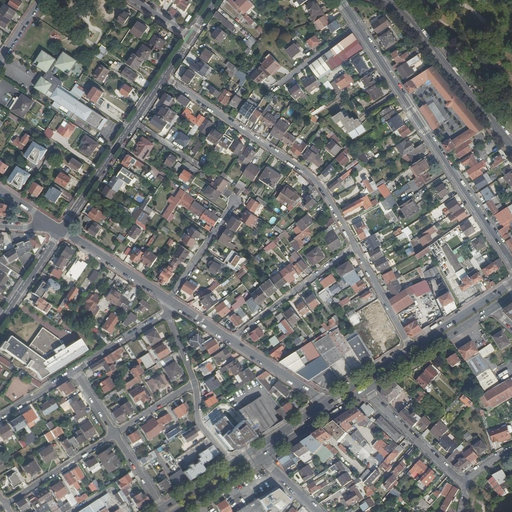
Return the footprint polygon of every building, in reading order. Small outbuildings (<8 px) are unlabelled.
[(17,10),(21,3),(16,0),(11,0),(9,0),(8,1),(10,2),(9,4),(17,10)] [(175,0),(174,3),(175,4),(176,3),(182,7),(184,8),(186,9),(189,3),(184,0),(175,0)] [(232,0),(225,0),(238,12),(240,14),(242,13),(249,21),(248,22),(251,26),(255,22),(247,14),(236,3),(232,0)] [(238,0),(236,3),(247,14),(255,7),(249,0),(238,0)] [(307,7),(313,15),(311,17),(313,19),(323,12),(321,10),(319,11),(315,5),(313,3),(307,7)] [(16,12),(5,4),(0,11),(0,12),(11,20),(16,12)] [(129,16),(123,12),(118,20),(124,24),(129,16)] [(216,12),(213,16),(234,34),(236,32),(235,30),(216,12)] [(324,14),(323,12),(313,19),(314,21),(324,14)] [(0,22),(1,24),(5,28),(10,20),(0,13),(0,22)] [(383,15),(382,14),(380,14),(370,21),(378,33),(391,24),(385,15),(385,16),(383,15)] [(324,16),(315,21),(322,30),(328,26),(331,24),(328,19),(327,20),(324,16)] [(334,33),(341,28),(335,21),(331,24),(328,26),(334,33)] [(147,37),(152,29),(148,26),(147,28),(139,22),(132,32),(141,38),(143,34),(147,37)] [(260,27),(257,30),(262,35),(265,32),(260,27)] [(220,43),(227,35),(219,28),(212,36),(220,43)] [(387,47),(397,41),(391,30),(390,31),(383,36),(380,37),(387,47)] [(357,40),(353,34),(327,53),(331,59),(343,50),(355,41),(357,40)] [(160,37),(157,35),(151,43),(161,50),(166,43),(159,38),(160,37)] [(310,39),(305,42),(304,43),(310,50),(320,43),(315,36),(310,39)] [(257,42),(252,37),(245,44),(249,48),(252,50),(257,42)] [(360,49),(355,41),(343,50),(348,58),(360,49)] [(297,47),(295,44),(286,51),(292,59),(301,51),(299,49),(300,47),(299,46),(297,47)] [(151,51),(143,45),(136,55),(144,60),(145,61),(151,51)] [(106,50),(101,46),(96,53),(94,56),(100,59),(106,50)] [(419,49),(416,46),(408,51),(409,53),(408,54),(409,55),(419,49)] [(212,57),(214,54),(206,49),(200,57),(208,62),(210,59),(212,60),(214,58),(212,57)] [(422,52),(419,49),(409,55),(411,59),(418,55),(422,52)] [(398,50),(392,54),(398,63),(403,59),(401,56),(398,52),(399,51),(398,50)] [(53,106),(57,109),(60,104),(69,110),(66,115),(72,119),(75,114),(77,115),(100,131),(103,126),(104,127),(105,126),(107,123),(106,122),(107,120),(78,101),(80,98),(78,96),(71,91),(70,92),(61,86),(61,85),(61,84),(61,83),(61,82),(61,81),(53,76),(55,73),(52,71),(56,65),(69,74),(72,69),(73,69),(73,70),(74,70),(74,69),(75,69),(76,68),(76,67),(76,66),(75,66),(75,65),(78,61),(65,52),(59,61),(57,60),(57,59),(44,51),(35,64),(48,73),(44,78),(43,77),(36,88),(46,95),(47,94),(52,97),(51,98),(55,101),(53,106)] [(401,56),(403,59),(398,63),(393,66),(395,69),(398,68),(411,59),(409,55),(408,54),(409,53),(408,51),(402,55),(401,56)] [(136,55),(134,54),(128,64),(137,70),(144,60),(136,55)] [(271,56),(269,54),(263,60),(265,62),(271,56)] [(418,55),(411,59),(398,68),(405,79),(414,74),(409,67),(421,59),(418,55)] [(265,62),(262,65),(271,74),(280,65),(271,56),(265,62)] [(318,78),(330,69),(326,63),(322,57),(309,66),(318,78)] [(369,69),(361,58),(353,63),(361,75),(369,69)] [(193,62),(190,67),(204,75),(209,66),(202,60),(198,66),(193,62)] [(229,69),(225,74),(232,78),(235,74),(238,69),(231,63),(228,67),(229,69)] [(102,82),(109,70),(101,64),(93,76),(102,82)] [(271,74),(262,65),(250,77),(259,84),(261,85),(272,75),(271,74)] [(281,66),(280,65),(271,74),(272,75),(281,66)] [(424,72),(430,79),(449,102),(452,105),(471,129),(476,135),(481,132),(485,129),(457,96),(433,66),(424,72)] [(126,67),(121,74),(132,82),(137,75),(126,67)] [(238,69),(235,74),(243,79),(245,81),(247,78),(248,77),(238,69)] [(181,80),(189,85),(196,75),(189,70),(187,72),(184,77),(181,80)] [(430,79),(424,72),(412,79),(417,87),(430,79)] [(348,73),(331,84),(339,94),(343,92),(341,89),(353,81),(351,77),(350,77),(348,73)] [(375,82),(370,74),(362,80),(367,88),(375,82)] [(319,91),(319,92),(324,88),(318,81),(314,75),(310,78),(311,80),(308,82),(307,81),(303,84),(311,96),(319,91)] [(412,79),(405,84),(410,93),(418,88),(417,87),(412,79)] [(133,90),(122,83),(117,91),(127,97),(133,90)] [(207,89),(218,97),(222,93),(207,83),(203,88),(206,90),(207,89)] [(374,100),(384,94),(377,84),(368,90),(374,100)] [(300,96),(302,100),(306,96),(298,85),(293,89),(292,88),(288,91),(295,100),(300,96)] [(88,97),(101,106),(104,101),(100,98),(103,92),(94,86),(93,89),(91,88),(90,89),(92,90),(88,97)] [(244,90),(241,87),(230,103),(236,107),(241,100),(239,98),(244,90)] [(225,89),(222,93),(218,100),(226,105),(233,94),(225,89)] [(254,90),(251,96),(258,100),(262,94),(254,90)] [(174,99),(166,93),(161,101),(165,104),(168,106),(174,99)] [(185,106),(185,107),(186,108),(191,101),(181,95),(177,101),(185,106)] [(24,118),(34,103),(22,96),(12,110),(24,118)] [(259,105),(249,99),(240,112),(246,116),(245,118),(249,120),(250,120),(256,110),(259,105)] [(422,105),(419,107),(434,129),(441,125),(440,123),(446,119),(434,101),(428,106),(427,104),(423,106),(422,105)] [(165,104),(164,105),(177,114),(178,113),(168,106),(165,104)] [(164,105),(158,114),(171,123),(177,114),(164,105)] [(391,106),(380,113),(387,122),(398,115),(391,106)] [(205,118),(209,113),(205,111),(201,116),(200,115),(197,119),(190,114),(191,112),(186,108),(182,115),(199,127),(203,121),(205,118)] [(262,114),(256,110),(250,120),(256,124),(259,120),(262,114)] [(262,114),(259,120),(262,122),(268,112),(265,110),(262,114)] [(268,112),(262,122),(273,129),(280,120),(268,112)] [(353,139),(367,130),(359,119),(356,120),(354,117),(351,119),(349,116),(346,118),(343,112),(334,118),(337,123),(349,132),(353,139)] [(10,113),(8,116),(20,124),(22,121),(10,113)] [(178,113),(177,114),(171,123),(170,125),(172,127),(181,115),(178,113)] [(399,114),(398,115),(387,122),(386,123),(390,129),(403,120),(399,114)] [(203,121),(199,127),(198,129),(205,135),(213,123),(205,118),(203,121)] [(159,119),(152,128),(161,134),(166,128),(169,130),(172,127),(159,119)] [(290,126),(280,120),(271,132),(275,135),(275,134),(278,136),(278,137),(281,140),(286,132),(290,126)] [(68,138),(76,126),(69,122),(68,124),(64,122),(57,132),(66,138),(67,137),(68,138)] [(335,133),(323,124),(314,137),(317,139),(324,129),(333,136),(335,133)] [(407,125),(399,130),(404,137),(411,132),(407,125)] [(52,131),(47,128),(43,135),(50,139),(53,134),(52,133),(52,131)] [(476,135),(471,129),(452,141),(456,147),(465,142),(470,139),(474,136),(476,135)] [(184,143),(187,145),(191,139),(178,131),(176,134),(186,140),(184,143)] [(208,136),(207,138),(217,146),(224,136),(220,133),(219,135),(212,131),(208,136)] [(291,136),(286,132),(281,140),(291,147),(292,146),(295,141),(296,139),(291,136)] [(481,132),(476,135),(474,136),(478,141),(484,137),(481,132)] [(13,143),(22,150),(30,137),(26,134),(21,140),(17,137),(13,143)] [(225,134),(224,136),(217,146),(214,150),(218,152),(223,145),(229,150),(230,149),(235,141),(231,138),(225,134)] [(80,140),(83,142),(79,149),(87,155),(92,148),(96,142),(84,135),(80,140)] [(199,141),(192,152),(196,155),(207,138),(208,136),(206,135),(201,143),(199,141)] [(139,145),(140,146),(134,154),(144,160),(153,145),(143,138),(139,145)] [(409,138),(396,146),(403,157),(416,148),(414,145),(413,145),(409,138)] [(451,139),(443,144),(449,152),(456,147),(452,141),(451,139)] [(454,150),(460,158),(471,150),(468,146),(472,143),(470,139),(465,142),(466,142),(454,150)] [(333,140),(327,146),(335,154),(341,148),(333,140)] [(236,142),(235,141),(230,149),(238,155),(244,146),(237,141),(236,142)] [(293,146),(290,150),(300,157),(308,145),(304,142),(301,145),(295,141),(292,146),(293,146)] [(33,143),(24,156),(31,161),(33,158),(35,160),(34,161),(35,162),(36,162),(38,163),(47,150),(40,146),(39,147),(33,143)] [(423,144),(416,148),(403,157),(402,157),(405,162),(410,159),(414,165),(420,161),(416,155),(420,152),(421,153),(425,151),(424,150),(426,148),(423,144)] [(354,145),(351,147),(358,156),(361,154),(354,145)] [(247,146),(238,160),(245,164),(246,163),(249,165),(251,163),(253,160),(252,160),(257,152),(247,146)] [(327,146),(325,149),(334,156),(335,154),(327,146)] [(482,146),(475,150),(482,161),(488,156),(482,146)] [(348,147),(336,159),(343,166),(349,160),(343,154),(344,153),(346,154),(350,150),(348,147)] [(311,152),(308,150),(303,157),(311,162),(316,155),(317,155),(319,153),(314,149),(311,152)] [(472,152),(471,150),(460,158),(461,159),(472,152)] [(130,162),(130,161),(141,168),(142,169),(144,165),(128,154),(122,163),(128,167),(131,163),(130,162)] [(177,158),(170,154),(165,162),(171,167),(177,158)] [(209,158),(204,154),(199,162),(204,166),(209,158)] [(322,157),(319,154),(312,162),(316,165),(321,159),(322,157)] [(357,158),(357,159),(360,162),(360,163),(364,167),(366,166),(369,164),(362,154),(357,158)] [(471,167),(478,162),(473,154),(462,161),(464,165),(469,161),(470,163),(469,164),(471,167)] [(494,167),(505,161),(501,155),(496,159),(497,161),(492,165),(494,167)] [(426,157),(424,158),(431,168),(432,167),(426,157)] [(77,172),(82,165),(73,158),(68,165),(77,172)] [(414,165),(410,167),(417,178),(425,172),(431,168),(424,158),(420,161),(414,165)] [(324,162),(321,159),(316,165),(319,168),(324,162)] [(360,162),(357,159),(345,168),(347,171),(360,162)] [(52,163),(46,160),(43,164),(43,165),(48,168),(52,163)] [(484,166),(481,161),(471,168),(475,173),(480,169),(484,166)] [(362,167),(360,163),(337,180),(338,181),(328,187),(331,191),(340,184),(343,182),(342,180),(346,177),(348,181),(353,178),(350,174),(352,173),(353,174),(355,173),(356,174),(362,170),(361,168),(362,167)] [(249,165),(243,174),(253,181),(261,170),(256,167),(255,168),(249,165)] [(334,167),(331,165),(321,174),(322,174),(319,177),(322,180),(332,171),(331,169),(334,167)] [(274,188),(281,176),(267,167),(260,178),(274,188)] [(16,168),(7,180),(15,185),(16,183),(18,184),(18,185),(18,186),(19,187),(21,188),(30,175),(23,171),(23,172),(16,168)] [(122,169),(117,176),(125,182),(130,185),(135,178),(132,176),(128,173),(122,169)] [(473,179),(483,173),(480,169),(475,173),(471,175),(473,179)] [(185,184),(188,180),(192,184),(196,178),(185,170),(179,179),(185,184)] [(419,186),(430,179),(425,172),(417,178),(414,179),(419,186)] [(480,188),(492,180),(487,172),(474,180),(480,188)] [(65,187),(70,179),(61,173),(56,180),(65,187)] [(200,173),(198,176),(205,181),(207,178),(200,173)] [(117,176),(115,175),(108,185),(116,191),(117,192),(125,182),(117,176)] [(361,179),(365,185),(367,188),(370,193),(376,190),(376,189),(371,181),(370,182),(366,175),(364,176),(365,177),(361,179)] [(224,179),(220,177),(213,187),(221,193),(229,183),(229,182),(224,179)] [(237,183),(235,186),(245,194),(247,191),(247,190),(243,188),(245,185),(239,180),(237,183)] [(43,188),(35,182),(29,191),(37,197),(43,188)] [(378,187),(379,188),(385,198),(390,194),(385,185),(386,184),(385,183),(384,184),(378,187)] [(50,189),(46,195),(45,196),(52,201),(53,199),(57,201),(62,193),(61,192),(63,190),(55,185),(52,190),(50,189)] [(102,193),(112,199),(116,191),(108,185),(107,185),(102,193)] [(179,189),(180,190),(177,195),(182,198),(184,195),(188,190),(181,185),(179,189)] [(212,198),(216,200),(221,193),(213,187),(209,185),(204,194),(210,198),(212,196),(213,197),(212,198)] [(449,193),(445,186),(438,191),(442,197),(449,193)] [(178,188),(171,196),(175,199),(177,195),(180,190),(179,189),(178,188)] [(286,188),(277,200),(283,205),(285,202),(293,208),(296,205),(299,203),(301,200),(299,198),(297,195),(297,194),(293,191),(292,192),(286,188)] [(490,188),(482,193),(487,202),(491,199),(496,197),(505,190),(503,188),(494,194),(492,192),(490,188)] [(311,191),(303,198),(301,200),(299,203),(296,205),(297,207),(301,203),(302,204),(303,203),(305,201),(305,202),(307,200),(309,202),(305,206),(309,210),(316,203),(310,196),(313,193),(311,191)] [(385,198),(391,209),(397,205),(390,194),(385,198)] [(171,196),(168,201),(171,203),(176,207),(179,203),(182,199),(182,198),(177,195),(175,199),(171,196)] [(182,198),(182,199),(192,205),(194,201),(184,195),(182,198)] [(364,205),(362,206),(364,210),(377,203),(375,199),(369,202),(366,195),(362,198),(363,198),(343,210),(345,214),(363,204),(364,205)] [(445,203),(450,210),(444,214),(447,218),(449,217),(450,216),(454,213),(461,209),(453,197),(445,203)] [(491,199),(496,207),(500,204),(496,197),(491,199)] [(141,208),(144,210),(146,206),(151,199),(148,198),(141,208)] [(257,198),(255,201),(265,207),(266,205),(257,198)] [(384,211),(387,210),(394,223),(398,221),(391,209),(385,198),(379,202),(384,211)] [(182,199),(179,203),(189,209),(192,205),(182,199)] [(260,205),(252,199),(247,207),(254,213),(260,205)] [(412,199),(400,207),(408,218),(419,211),(419,210),(418,210),(412,200),(413,200),(412,199)] [(487,202),(489,206),(495,214),(499,211),(500,212),(503,210),(504,209),(500,204),(496,207),(491,199),(487,202)] [(162,216),(167,220),(171,214),(174,210),(176,207),(171,203),(162,216)] [(119,204),(117,207),(127,214),(129,211),(128,210),(119,204)] [(189,209),(189,210),(201,218),(204,213),(198,209),(192,205),(189,209)] [(144,210),(150,214),(153,210),(146,206),(144,210)] [(206,210),(204,213),(217,222),(219,218),(215,215),(217,212),(209,207),(207,210),(206,210)] [(511,221),(511,214),(507,207),(504,209),(503,210),(504,210),(498,214),(498,215),(498,216),(505,226),(511,221)] [(101,217),(104,219),(107,215),(98,210),(98,211),(94,208),(90,213),(89,212),(87,215),(98,222),(101,217)] [(450,216),(449,217),(452,222),(458,219),(460,221),(468,216),(462,208),(461,209),(454,213),(450,216)] [(132,216),(132,217),(137,220),(145,226),(146,224),(142,221),(146,214),(138,209),(133,216),(132,216)] [(244,216),(243,215),(240,220),(244,223),(252,228),(254,225),(259,218),(247,211),(244,216)] [(204,213),(201,218),(214,226),(217,222),(204,213)] [(96,236),(97,235),(98,235),(100,233),(99,232),(102,227),(95,222),(93,225),(89,222),(91,220),(85,216),(82,220),(88,224),(85,229),(88,231),(96,236)] [(299,227),(297,228),(301,234),(308,228),(313,224),(308,217),(301,222),(301,221),(297,224),(299,227)] [(242,224),(234,218),(228,226),(236,232),(242,224)] [(333,218),(325,224),(328,228),(330,227),(335,222),(333,218)] [(137,220),(135,223),(145,230),(147,227),(145,226),(137,220)] [(355,227),(359,224),(364,233),(368,231),(362,221),(354,226),(355,227)] [(475,231),(469,222),(461,227),(467,236),(475,231)] [(504,237),(508,234),(506,231),(511,228),(511,229),(511,226),(511,227),(510,223),(500,230),(504,237)] [(359,224),(355,227),(361,239),(366,237),(364,233),(359,224)] [(127,235),(134,239),(135,237),(137,234),(138,235),(141,230),(134,226),(127,235)] [(328,228),(324,231),(328,236),(333,232),(330,227),(328,228)] [(201,234),(192,228),(188,235),(197,241),(201,234)] [(308,228),(301,234),(290,242),(294,247),(297,251),(298,252),(304,247),(302,244),(303,243),(300,240),(307,235),(308,236),(312,233),(308,228)] [(431,228),(422,234),(424,237),(419,239),(424,246),(432,240),(429,235),(434,232),(431,228)] [(227,230),(220,241),(232,250),(234,247),(235,246),(232,244),(230,243),(235,235),(227,230)] [(333,250),(341,244),(333,232),(328,236),(325,238),(333,250)] [(375,234),(364,240),(366,243),(366,244),(368,247),(370,251),(373,249),(378,246),(381,245),(375,234)] [(183,241),(192,247),(197,241),(188,235),(183,241)] [(16,257),(17,258),(21,256),(24,253),(39,247),(35,236),(12,245),(13,249),(15,255),(16,257)] [(429,246),(432,251),(447,278),(450,276),(464,268),(458,260),(456,257),(453,252),(448,244),(445,243),(442,237),(436,241),(429,246)] [(485,245),(480,238),(477,240),(475,241),(474,240),(472,241),(477,250),(485,245)] [(182,246),(180,245),(173,255),(175,257),(182,246)] [(189,251),(182,246),(175,257),(182,262),(189,251)] [(373,250),(369,253),(375,262),(379,260),(378,259),(384,255),(378,246),(373,249),(373,250)] [(429,246),(426,248),(419,253),(417,254),(419,259),(432,251),(429,246)] [(67,260),(72,253),(65,248),(60,255),(67,260)] [(323,257),(317,248),(306,256),(313,265),(318,262),(317,261),(323,257)] [(15,255),(13,249),(3,257),(8,264),(16,257),(15,255)] [(144,253),(137,249),(131,258),(138,263),(144,253)] [(147,250),(141,259),(145,262),(144,264),(150,268),(158,257),(147,250)] [(236,252),(232,250),(224,263),(225,264),(237,272),(241,268),(242,267),(240,266),(243,261),(241,260),(242,259),(237,255),(238,253),(236,252)] [(237,255),(242,259),(247,263),(249,261),(247,259),(238,253),(237,255)] [(296,261),(298,263),(304,271),(307,268),(302,261),(301,261),(296,256),(294,257),(296,261)] [(0,260),(0,263),(6,267),(8,264),(3,257),(2,258),(0,260)] [(54,266),(60,271),(66,262),(59,257),(54,265),(54,266)] [(222,267),(223,268),(225,264),(224,263),(215,257),(213,261),(210,261),(208,264),(212,266),(209,271),(216,276),(219,271),(220,272),(221,270),(220,269),(222,267)] [(476,268),(477,270),(481,268),(480,268),(478,263),(475,260),(474,257),(469,260),(475,269),(476,268)] [(382,269),(383,270),(390,267),(385,258),(375,263),(379,271),(382,269)] [(71,267),(78,272),(73,278),(76,280),(85,267),(75,260),(71,267)] [(486,265),(483,260),(478,263),(480,268),(486,265)] [(166,282),(167,283),(174,273),(172,272),(174,269),(175,269),(178,264),(173,261),(167,269),(166,268),(159,277),(161,278),(159,282),(164,285),(166,282)] [(496,263),(495,262),(482,270),(486,277),(499,269),(499,268),(504,265),(501,261),(496,264),(496,263)] [(349,262),(338,269),(343,277),(354,270),(349,262)] [(291,265),(290,263),(280,270),(281,272),(291,265)] [(294,266),(300,274),(304,271),(298,263),(294,266)] [(246,273),(245,271),(247,269),(244,265),(242,267),(241,268),(243,270),(238,274),(240,277),(246,273)] [(281,272),(289,282),(294,278),(296,281),(301,277),(291,265),(281,272)] [(431,269),(428,265),(421,268),(423,273),(424,273),(431,269)] [(437,266),(431,269),(424,273),(427,279),(428,279),(440,273),(437,266)] [(421,267),(417,269),(422,281),(425,280),(426,279),(423,273),(421,268),(421,267)] [(53,270),(50,275),(57,280),(62,273),(57,270),(56,272),(53,270)] [(355,270),(348,274),(353,283),(360,278),(355,270)] [(393,270),(383,276),(386,280),(388,284),(397,280),(401,277),(399,272),(395,274),(393,270)] [(94,271),(88,280),(93,283),(98,275),(94,271)] [(281,272),(271,280),(279,289),(284,286),(289,282),(281,272)] [(474,272),(468,275),(474,285),(484,279),(479,272),(475,275),(474,272)] [(235,274),(222,284),(221,285),(216,289),(218,291),(227,283),(227,284),(232,280),(238,288),(243,284),(235,274)] [(472,286),(473,287),(475,286),(474,285),(468,275),(462,279),(464,283),(460,286),(463,292),(472,286)] [(45,284),(40,281),(32,294),(38,298),(40,299),(44,293),(45,293),(49,288),(52,289),(56,283),(49,278),(45,284)] [(271,279),(261,287),(268,296),(269,297),(279,289),(271,280),(271,279)] [(325,279),(321,282),(325,288),(330,285),(326,280),(325,279)] [(397,280),(388,284),(392,291),(396,296),(404,290),(397,280)] [(487,286),(486,287),(487,290),(493,287),(491,283),(488,280),(485,282),(487,286)] [(197,287),(187,281),(181,288),(191,295),(197,287)] [(358,284),(357,283),(352,286),(354,288),(358,286),(362,291),(367,287),(363,281),(358,284)] [(210,288),(204,292),(206,295),(212,293),(216,289),(221,285),(217,282),(210,288)] [(333,294),(340,290),(337,284),(330,289),(333,294)] [(73,287),(65,299),(64,299),(62,301),(64,302),(65,300),(69,302),(77,290),(73,287)] [(253,297),(259,304),(263,301),(263,300),(268,296),(261,287),(259,290),(251,295),(253,297)] [(112,288),(105,298),(115,305),(115,304),(121,295),(122,294),(112,288)] [(404,290),(396,296),(390,299),(396,311),(414,299),(411,295),(407,288),(404,290)] [(373,295),(370,290),(360,297),(363,300),(365,298),(366,299),(373,295)] [(320,296),(324,301),(331,296),(327,291),(320,296)] [(439,298),(444,306),(455,300),(450,292),(439,298)] [(206,295),(202,298),(210,309),(219,303),(212,293),(206,295)] [(96,307),(99,302),(95,300),(97,297),(94,294),(93,296),(90,294),(84,302),(87,304),(84,309),(91,314),(91,313),(95,308),(96,307)] [(306,299),(313,309),(321,303),(314,294),(309,297),(306,299)] [(130,301),(121,295),(115,304),(127,311),(131,305),(129,303),(130,301)] [(250,306),(255,312),(261,307),(260,306),(259,304),(253,297),(246,302),(249,307),(250,306)] [(38,306),(36,308),(41,311),(46,303),(43,302),(42,301),(40,299),(38,298),(34,304),(38,306)] [(202,298),(200,299),(209,310),(210,309),(202,298)] [(348,298),(338,304),(341,308),(342,307),(351,302),(348,298)] [(147,311),(150,307),(141,300),(139,304),(141,305),(137,310),(141,314),(146,309),(147,311)] [(297,307),(303,316),(311,310),(304,301),(297,307)] [(222,317),(230,311),(226,305),(224,302),(216,308),(222,317)] [(367,306),(360,310),(363,314),(365,317),(361,320),(365,325),(378,316),(372,307),(374,306),(372,303),(367,306)] [(244,323),(237,313),(242,309),(240,307),(229,315),(238,327),(244,323)] [(286,313),(294,324),(301,318),(293,308),(287,313),(286,313)] [(356,313),(354,309),(345,315),(348,318),(351,317),(356,313)] [(132,322),(136,318),(130,313),(121,324),(124,326),(129,320),(132,322)] [(281,313),(276,317),(279,321),(281,323),(286,319),(281,313)] [(110,317),(102,328),(104,329),(106,331),(111,323),(113,320),(116,322),(118,317),(113,314),(111,318),(110,317)] [(332,318),(333,319),(337,325),(340,323),(335,315),(332,318)] [(275,336),(269,340),(274,347),(295,331),(286,319),(281,323),(279,325),(286,335),(285,335),(284,334),(278,339),(275,336)] [(330,321),(332,324),(327,327),(330,330),(338,325),(337,325),(333,319),(330,321)] [(359,321),(353,325),(359,334),(364,343),(371,339),(359,321)] [(423,329),(417,321),(406,328),(410,335),(413,336),(423,329)] [(324,323),(321,325),(327,332),(330,330),(327,327),(324,323)] [(330,330),(327,332),(342,356),(353,349),(348,341),(338,325),(330,330)] [(259,328),(250,335),(255,342),(264,335),(259,328)] [(64,349),(58,339),(42,329),(26,351),(10,340),(7,345),(5,344),(3,343),(0,347),(0,350),(1,351),(2,350),(25,366),(24,367),(27,369),(27,368),(36,374),(39,379),(56,368),(86,350),(79,339),(64,349)] [(160,340),(154,331),(145,336),(150,345),(153,343),(159,340),(160,340)] [(511,345),(503,331),(493,337),(501,351),(511,345)] [(312,342),(321,356),(322,356),(330,367),(341,360),(344,358),(342,356),(327,332),(317,339),(312,341),(312,342)] [(198,334),(188,341),(194,350),(202,344),(204,343),(198,334)] [(359,334),(348,341),(353,349),(362,363),(372,356),(364,343),(359,334)] [(304,344),(299,338),(294,341),(299,348),(304,344)] [(141,339),(138,341),(146,355),(149,353),(148,351),(147,350),(146,347),(141,339)] [(212,341),(211,339),(204,343),(202,344),(209,355),(218,349),(212,341)] [(309,344),(306,345),(280,362),(297,373),(321,356),(312,342),(309,344)] [(478,377),(477,378),(485,390),(500,381),(493,370),(485,358),(481,351),(479,353),(473,342),(460,350),(471,368),(472,367),(478,377)] [(273,356),(274,356),(276,357),(277,356),(279,358),(284,355),(281,351),(285,348),(281,344),(270,352),(273,356)] [(481,350),(481,351),(485,358),(491,354),(496,351),(492,344),(481,350)] [(153,350),(153,351),(159,360),(168,354),(163,345),(153,350)] [(120,348),(110,354),(114,361),(114,362),(119,359),(120,358),(118,355),(123,353),(120,348)] [(220,352),(211,358),(213,361),(216,366),(223,361),(224,362),(231,356),(227,350),(222,354),(220,352)] [(153,351),(150,353),(155,362),(159,360),(153,351)] [(146,355),(137,360),(140,365),(143,363),(146,369),(156,363),(155,362),(150,353),(149,353),(146,355)] [(114,361),(110,354),(103,359),(106,363),(109,362),(110,364),(114,361)] [(448,360),(453,367),(461,362),(456,354),(448,360)] [(491,354),(485,358),(493,370),(498,368),(491,357),(492,356),(491,354)] [(0,362),(11,370),(13,366),(9,363),(10,363),(0,356),(0,362)] [(167,367),(163,370),(170,381),(176,378),(182,374),(175,362),(174,362),(170,356),(162,361),(167,367)] [(322,356),(321,356),(297,373),(311,381),(331,367),(330,367),(322,356)] [(211,366),(210,363),(213,361),(211,358),(198,366),(199,369),(204,376),(207,374),(208,374),(210,373),(210,372),(212,370),(210,367),(211,366)] [(106,363),(103,359),(89,367),(92,372),(102,366),(106,373),(110,371),(108,367),(106,363)] [(234,360),(225,367),(227,370),(229,370),(234,377),(237,375),(243,371),(238,364),(237,364),(234,360)] [(20,371),(13,366),(11,370),(16,373),(17,374),(20,371)] [(139,366),(130,371),(134,378),(135,378),(138,376),(143,373),(139,366)] [(122,367),(119,369),(125,379),(127,383),(130,381),(122,367)] [(227,370),(225,367),(219,370),(218,371),(221,375),(227,370)] [(433,381),(439,374),(431,367),(425,374),(433,381)] [(243,371),(237,375),(242,382),(239,384),(235,386),(237,390),(256,378),(256,377),(254,374),(251,376),(246,369),(243,371)] [(20,371),(17,374),(37,388),(42,385),(20,370),(20,371)] [(100,377),(103,381),(108,378),(113,375),(111,373),(110,371),(106,373),(100,377)] [(265,372),(256,377),(256,378),(261,384),(263,383),(261,381),(264,379),(270,375),(265,372)] [(158,376),(146,383),(152,393),(159,390),(158,389),(161,387),(162,390),(169,386),(163,375),(159,377),(158,376)] [(237,375),(234,377),(239,384),(242,382),(237,375)] [(431,382),(423,375),(417,382),(425,389),(431,382)] [(277,380),(272,376),(267,382),(271,387),(272,387),(277,380)] [(104,393),(114,386),(108,378),(103,381),(101,382),(103,386),(100,388),(104,393)] [(130,381),(127,383),(124,385),(127,388),(137,382),(135,378),(134,378),(130,381)] [(214,378),(205,383),(208,388),(210,391),(211,392),(216,389),(220,387),(214,378)] [(511,378),(480,398),(486,409),(483,411),(486,413),(511,398),(511,378)] [(277,380),(272,387),(278,393),(280,394),(284,399),(288,394),(284,390),(285,388),(277,380)] [(68,382),(59,387),(65,396),(73,390),(68,382)] [(387,389),(383,393),(382,396),(390,404),(395,398),(396,399),(401,395),(399,393),(403,389),(396,382),(387,389)] [(149,400),(149,399),(151,397),(147,391),(145,387),(142,389),(140,387),(128,394),(135,403),(139,400),(142,405),(149,400)] [(271,387),(271,388),(267,392),(270,395),(272,393),(275,396),(278,393),(272,387),(271,387)] [(417,400),(421,404),(429,396),(422,389),(418,393),(421,396),(417,400)] [(457,394),(457,397),(454,402),(456,404),(461,400),(464,396),(465,395),(460,390),(457,394)] [(207,400),(204,401),(209,408),(214,405),(217,403),(210,393),(204,396),(207,400)] [(112,397),(110,394),(104,398),(106,402),(113,397),(112,397)] [(464,396),(461,400),(470,408),(473,404),(464,396)] [(236,413),(237,414),(245,424),(252,432),(257,428),(261,434),(266,431),(279,423),(260,397),(236,413)] [(85,408),(79,399),(72,404),(78,413),(85,408)] [(429,406),(432,409),(438,404),(432,399),(429,402),(432,404),(429,406)] [(48,402),(41,407),(44,410),(46,414),(56,407),(51,400),(48,402)] [(47,401),(39,406),(43,411),(44,410),(41,407),(48,402),(47,401)] [(126,415),(133,411),(128,403),(121,408),(126,415)] [(289,403),(282,407),(285,413),(291,409),(294,412),(294,413),(297,411),(289,403)] [(113,412),(112,413),(115,418),(118,422),(119,424),(127,419),(117,404),(111,408),(113,412)] [(365,404),(360,409),(368,418),(375,410),(370,405),(368,407),(365,404)] [(182,405),(174,411),(178,418),(187,413),(186,411),(182,405)] [(217,423),(222,430),(218,433),(214,436),(218,441),(223,437),(224,439),(228,437),(232,443),(233,444),(237,449),(242,446),(245,444),(241,439),(237,433),(234,435),(231,431),(233,429),(231,427),(224,418),(214,405),(209,408),(202,413),(202,414),(205,417),(209,414),(216,424),(217,423)] [(408,406),(400,415),(413,428),(417,425),(422,419),(408,406)] [(483,411),(478,406),(481,417),(486,413),(483,411)] [(91,409),(89,407),(73,417),(74,419),(76,422),(87,415),(85,412),(88,410),(89,411),(91,409)] [(383,432),(372,422),(372,421),(371,420),(368,418),(360,409),(357,407),(335,421),(347,432),(348,431),(350,430),(354,428),(351,422),(352,422),(356,420),(359,426),(363,427),(366,425),(379,437),(383,432)] [(276,411),(282,419),(287,416),(280,408),(276,411)] [(31,411),(21,417),(27,425),(29,424),(30,424),(31,424),(30,423),(32,422),(33,422),(34,421),(36,419),(31,411)] [(157,420),(154,416),(153,417),(156,421),(157,421),(163,431),(165,429),(163,426),(168,422),(169,424),(172,422),(171,420),(172,420),(168,414),(157,420)] [(209,414),(205,417),(218,433),(222,430),(217,423),(216,424),(209,414)] [(237,414),(233,418),(237,423),(241,427),(245,424),(237,414)] [(9,424),(14,432),(20,428),(23,426),(24,428),(26,437),(22,439),(26,447),(28,446),(36,440),(35,438),(35,437),(27,425),(21,417),(9,424)] [(379,425),(397,442),(402,437),(381,417),(375,423),(378,425),(379,425)] [(424,431),(431,424),(424,417),(422,419),(417,425),(424,431)] [(335,421),(325,428),(329,433),(330,432),(340,441),(348,433),(347,432),(335,421)] [(50,422),(46,425),(50,431),(55,429),(50,422)] [(439,423),(430,432),(434,436),(435,435),(440,440),(445,434),(449,430),(440,422),(439,423)] [(83,426),(85,429),(82,432),(86,439),(95,434),(88,423),(83,426)] [(231,427),(233,429),(237,433),(241,439),(245,436),(239,428),(241,427),(237,423),(231,427)] [(241,427),(239,428),(245,436),(249,442),(256,437),(254,436),(252,433),(252,432),(245,424),(241,427)] [(449,430),(445,434),(454,443),(459,447),(463,443),(466,440),(463,436),(454,424),(449,430)] [(0,442),(12,435),(7,426),(0,429),(0,442)] [(55,429),(50,431),(45,434),(43,436),(47,443),(59,436),(57,434),(62,431),(59,426),(55,429)] [(199,429),(196,426),(181,436),(186,443),(189,441),(193,439),(197,436),(195,432),(199,429)] [(490,432),(493,442),(501,440),(506,438),(506,440),(511,438),(510,434),(507,427),(507,426),(490,432)] [(181,432),(179,428),(166,436),(170,443),(174,440),(173,438),(177,436),(177,435),(181,432)] [(325,428),(314,435),(330,451),(333,448),(332,448),(329,445),(332,442),(331,440),(334,437),(329,433),(325,428)] [(161,429),(151,435),(159,448),(165,444),(165,446),(170,443),(166,436),(161,429)] [(351,436),(370,454),(373,451),(366,445),(367,444),(357,429),(354,431),(355,433),(353,434),(351,436)] [(73,437),(68,440),(74,449),(79,446),(78,445),(85,440),(79,430),(75,433),(76,435),(77,437),(74,439),(73,437)] [(140,439),(142,442),(145,440),(139,430),(128,437),(132,444),(140,439)] [(36,440),(37,440),(43,436),(45,434),(44,432),(35,438),(36,440)] [(468,433),(463,436),(466,440),(468,442),(472,439),(468,433)] [(314,435),(302,443),(310,450),(318,457),(324,463),(328,459),(325,456),(330,451),(314,435)] [(245,436),(241,439),(245,444),(249,442),(245,436)] [(66,442),(65,440),(61,443),(70,458),(76,454),(68,441),(66,442)] [(380,440),(374,446),(387,459),(399,446),(396,443),(387,453),(385,450),(383,448),(386,445),(380,440)] [(488,450),(482,442),(475,447),(480,455),(488,450)] [(302,443),(291,450),(298,457),(301,460),(306,465),(318,457),(310,450),(309,450),(302,443)] [(338,445),(344,451),(347,449),(340,443),(338,445)] [(436,447),(440,451),(445,446),(441,443),(436,447)] [(454,443),(451,446),(456,451),(457,449),(459,447),(454,443)] [(463,443),(459,447),(457,449),(459,451),(460,452),(466,446),(463,443)] [(159,453),(167,448),(165,446),(165,444),(159,448),(157,449),(159,453)] [(188,467),(189,469),(183,473),(188,481),(189,481),(205,471),(201,465),(209,461),(213,458),(219,454),(212,445),(198,455),(200,458),(198,460),(199,462),(195,465),(194,463),(188,467)] [(399,446),(387,459),(382,465),(379,468),(382,471),(404,449),(400,445),(399,446)] [(52,459),(54,461),(57,458),(49,446),(38,454),(44,464),(52,459)] [(330,451),(335,455),(339,451),(334,447),(332,448),(333,448),(330,451)] [(448,447),(442,454),(448,459),(454,453),(448,447)] [(108,449),(97,456),(103,465),(105,469),(108,473),(119,466),(108,449)] [(456,451),(454,453),(448,459),(447,460),(450,463),(451,462),(452,461),(454,456),(456,457),(459,451),(457,449),(456,451)] [(472,449),(463,456),(465,458),(470,463),(478,457),(472,449)] [(277,458),(282,467),(298,457),(291,450),(277,458)] [(381,464),(385,460),(379,454),(376,458),(381,464)] [(143,466),(149,463),(145,457),(140,460),(143,466)] [(298,457),(282,467),(285,472),(298,464),(298,462),(301,460),(298,457)] [(87,467),(89,471),(90,470),(98,465),(99,465),(94,458),(90,461),(89,459),(85,462),(86,463),(88,466),(87,467)] [(460,472),(463,473),(472,465),(470,463),(465,458),(463,460),(461,459),(459,461),(460,462),(454,467),(460,472)] [(427,468),(420,461),(409,471),(412,474),(416,470),(419,472),(422,470),(424,471),(427,468)] [(29,477),(39,471),(33,462),(22,469),(26,474),(27,474),(29,477)] [(340,474),(346,471),(339,462),(335,464),(339,470),(338,471),(340,474)] [(301,471),(302,473),(301,474),(306,482),(316,475),(310,466),(301,471)] [(400,466),(394,472),(395,474),(395,473),(398,476),(404,470),(400,466)] [(20,483),(20,484),(23,482),(15,467),(11,470),(12,472),(13,472),(14,473),(11,475),(10,477),(7,479),(10,484),(9,485),(12,489),(20,483)] [(77,468),(70,472),(76,481),(83,477),(77,468)] [(427,468),(424,471),(421,474),(420,475),(423,478),(424,476),(430,470),(427,468)] [(377,470),(373,473),(368,479),(364,483),(368,486),(380,473),(377,470)] [(424,476),(423,478),(421,480),(427,486),(435,478),(433,476),(435,473),(431,470),(425,477),(424,476)] [(182,471),(169,479),(176,489),(188,481),(183,473),(182,471)] [(493,476),(506,494),(507,494),(509,493),(506,488),(510,485),(507,481),(502,471),(493,476)] [(72,484),(76,490),(81,487),(80,486),(79,486),(76,481),(70,472),(63,477),(69,486),(72,484)] [(353,481),(347,472),(338,478),(343,486),(353,481)] [(393,476),(384,485),(391,491),(392,490),(395,487),(399,483),(396,481),(395,480),(396,479),(398,476),(395,473),(395,474),(393,476)] [(363,475),(359,478),(364,483),(368,479),(363,475)] [(488,491),(492,486),(501,499),(502,500),(508,496),(507,495),(507,494),(506,494),(493,476),(491,477),(493,479),(489,482),(484,475),(475,481),(478,485),(481,484),(483,486),(488,482),(490,484),(486,489),(488,491)] [(163,481),(159,485),(163,492),(171,486),(164,476),(161,478),(163,481)] [(127,481),(124,477),(115,482),(120,489),(121,491),(125,488),(122,483),(127,481)] [(351,485),(359,481),(366,488),(367,487),(358,478),(355,480),(350,484),(351,485)] [(92,482),(92,483),(98,492),(101,490),(98,486),(99,486),(95,480),(92,482)] [(65,492),(67,495),(71,493),(63,481),(50,488),(56,498),(65,492)] [(312,491),(311,492),(313,494),(328,485),(326,482),(318,487),(315,482),(309,486),(312,491)] [(92,483),(88,485),(94,494),(98,492),(92,483)] [(438,492),(434,495),(438,498),(441,495),(446,498),(447,496),(447,495),(452,487),(447,484),(447,485),(446,486),(442,494),(438,492)] [(365,498),(356,485),(350,488),(359,502),(365,498)] [(395,487),(392,490),(400,498),(402,499),(405,497),(395,487)] [(21,511),(31,506),(34,511),(41,507),(39,504),(46,500),(51,496),(46,489),(37,495),(39,498),(36,500),(35,498),(29,501),(27,498),(23,500),(23,499),(16,504),(21,511)] [(288,500),(277,489),(258,501),(265,510),(275,503),(280,508),(288,500)] [(391,491),(390,492),(397,500),(398,499),(400,498),(392,490),(391,491)] [(125,503),(118,492),(111,497),(118,507),(125,503)] [(78,497),(74,499),(78,504),(80,503),(88,498),(86,494),(79,498),(78,497)] [(142,497),(140,494),(132,499),(138,508),(148,501),(145,495),(142,497)] [(108,506),(102,498),(84,509),(85,511),(101,511),(104,510),(104,509),(105,508),(108,506)] [(257,498),(235,511),(265,511),(265,510),(258,501),(257,498)] [(363,505),(361,506),(364,511),(375,505),(371,498),(362,504),(363,505)] [(46,504),(48,508),(50,511),(60,511),(58,508),(56,505),(55,506),(54,504),(55,504),(53,501),(53,500),(48,503),(46,504)] [(216,505),(220,511),(229,511),(231,511),(224,500),(216,505)] [(65,511),(72,508),(68,502),(58,508),(60,511),(65,511)]
